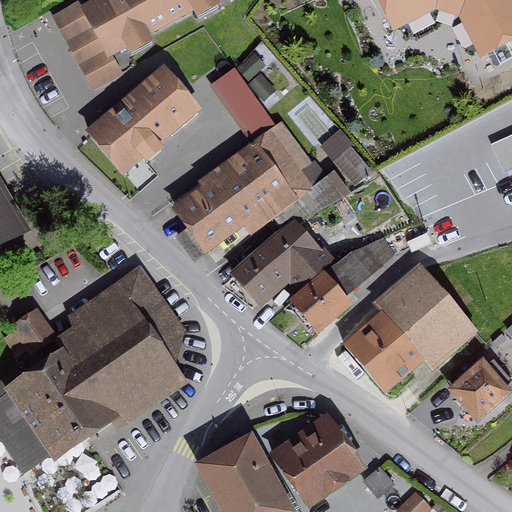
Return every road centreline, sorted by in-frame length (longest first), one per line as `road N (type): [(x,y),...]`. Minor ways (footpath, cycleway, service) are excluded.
road 1 (residential): [(249,347),(21,134),(0,90)]
road 2 (residential): [(505,511),(398,434),(249,347)]
road 3 (residential): [(249,347),(160,511)]
